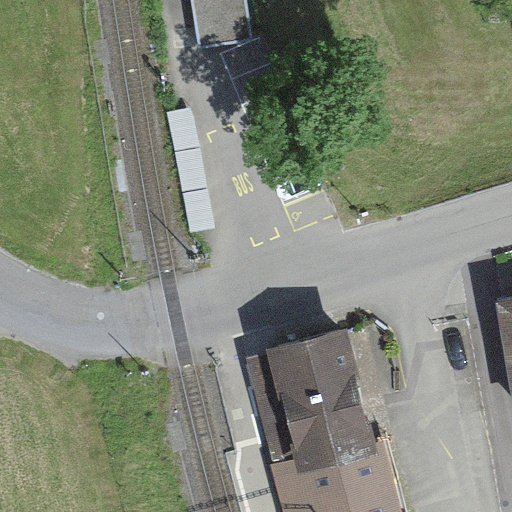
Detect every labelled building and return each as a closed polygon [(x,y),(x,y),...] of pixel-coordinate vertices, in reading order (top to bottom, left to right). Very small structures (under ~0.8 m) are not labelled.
[(246,0),(194,0),(202,45),(253,38),(246,0)] [(511,296),(496,299),(511,390),(511,296)] [(348,325),(271,345),(295,433),(302,459),(376,438),(348,325)] [(267,440),(295,433),(271,345),(243,360),(267,440)] [(408,511),(385,437),(376,438),(302,459),(295,433),(267,440),(287,511),(408,511)]
